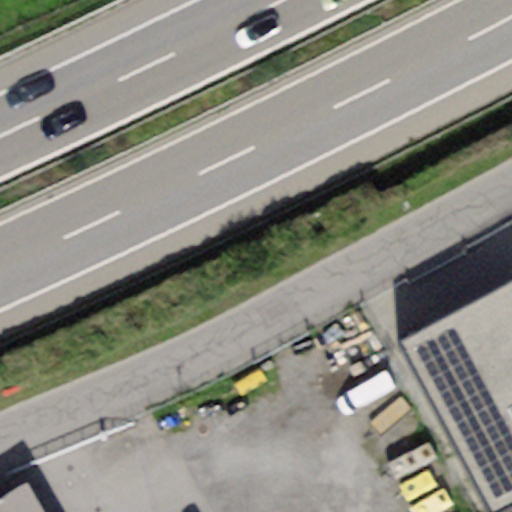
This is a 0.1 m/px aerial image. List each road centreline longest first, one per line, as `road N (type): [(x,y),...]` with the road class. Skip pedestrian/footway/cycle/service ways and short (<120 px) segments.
road 1 (motorway): [(0,268),(511,18)]
road 2 (unclassified): [(511,189),(232,334),(0,433)]
road 3 (motorway): [(282,0),(0,135)]
road 4 (unknown): [(83,501),(148,475),(220,472),(289,493),(305,511)]
